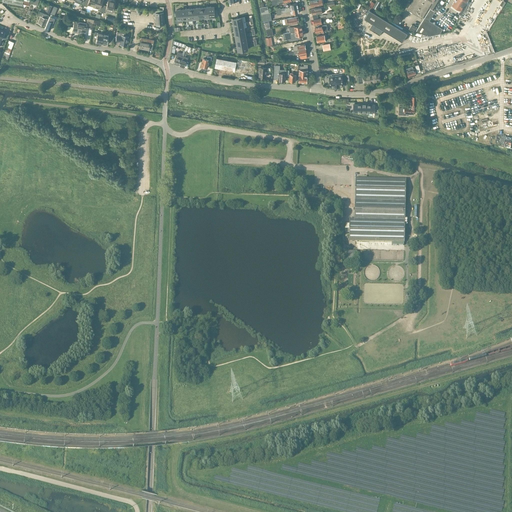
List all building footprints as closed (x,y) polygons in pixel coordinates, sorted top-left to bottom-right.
[(100,4),(101,0),(94,0),(93,7),(98,9),(100,4)] [(111,13),(114,0),(112,0),(107,0),(106,6),(105,11),(111,13)] [(412,0),(407,9),(410,11),(422,18),(433,0),(412,0)] [(438,3),(440,0),(434,0),(430,7),(436,11),(444,6),(438,3)] [(454,0),(452,5),(460,10),(458,13),(461,15),(469,2),(466,0),(454,0)] [(297,3),(290,4),(291,7),(280,9),(280,11),(298,8),(297,3)] [(260,8),(261,14),(269,13),(267,6),(260,8)] [(442,29),(429,21),(435,12),(430,9),(415,32),(415,34),(420,36),(421,34),(429,36),(440,34),(442,29)] [(407,33),(369,10),(364,18),(372,23),(369,28),(380,35),(383,30),(402,42),(407,33)] [(48,15),(39,11),(37,15),(40,16),(37,23),(44,25),(48,15)] [(163,12),(155,13),(156,25),(164,24),(163,12)] [(270,13),(262,15),(263,22),(271,20),(270,13)] [(49,16),(44,28),(49,30),(51,26),(53,27),(56,19),(49,16)] [(323,17),(323,18),(318,19),(318,16),(313,17),(314,25),(324,23),(326,22),(325,17),(323,17)] [(73,27),(72,32),(85,34),(86,27),(92,28),(93,22),(87,21),(86,23),(74,21),(73,27)] [(417,28),(412,24),(408,30),(414,33),(417,28)] [(511,25),(490,34),(495,48),(511,41),(511,25)] [(290,32),(283,34),(284,40),(289,39),(289,40),(300,38),(300,35),(303,35),(302,30),(290,32)] [(117,31),(115,41),(120,42),(119,45),(126,46),(127,42),(128,39),(127,39),(128,36),(124,35),(124,33),(117,31)] [(101,43),(103,33),(97,33),(97,32),(95,32),(94,38),(96,39),(95,43),(96,43),(96,42),(101,43)] [(108,34),(103,33),(101,43),(106,44),(107,40),(110,41),(111,35),(108,34)] [(139,44),(139,47),(143,48),(143,49),(149,50),(152,50),(154,40),(141,37),(141,40),(140,40),(139,44)] [(8,40),(3,52),(9,55),(14,42),(8,40)] [(306,49),(293,51),(294,54),(299,53),(299,55),(300,59),(307,58),(306,54),(307,54),(306,49)] [(185,57),(187,51),(184,50),(182,55),(183,56),(182,57),(179,65),(185,67),(188,58),(185,57)] [(179,65),(182,57),(181,56),(182,54),(178,52),(173,63),(179,65)] [(207,59),(203,59),(201,66),(202,67),(202,68),(204,68),(205,67),(207,68),(209,60),(211,60),(212,57),(207,56),(207,59)] [(236,62),(217,58),(215,67),(234,71),(236,62)] [(304,64),(304,67),(299,66),(299,75),(299,82),(307,83),(308,67),(307,67),(307,65),(304,64)] [(279,79),(278,81),(285,81),(286,70),(279,70),(279,65),(275,65),(274,79),(279,79)] [(412,67),(406,68),(407,71),(409,77),(416,75),(414,69),(413,69),(412,67)] [(362,76),(358,76),(359,83),(380,80),(380,78),(380,76),(379,73),(375,74),(374,70),(361,72),(362,76)] [(343,85),(342,75),(329,77),(329,78),(327,78),(328,82),(330,82),(331,87),(335,87),(335,88),(339,87),(339,86),(343,85)] [(399,108),(398,115),(408,115),(408,113),(415,113),(415,106),(417,106),(417,96),(411,95),(410,106),(404,106),(404,108),(399,108)] [(353,104),(353,111),(374,112),(375,105),(365,105),(365,104),(363,103),(363,104),(353,104)] [(404,242),(406,180),(355,179),(355,220),(349,220),(349,241),(404,242)]
